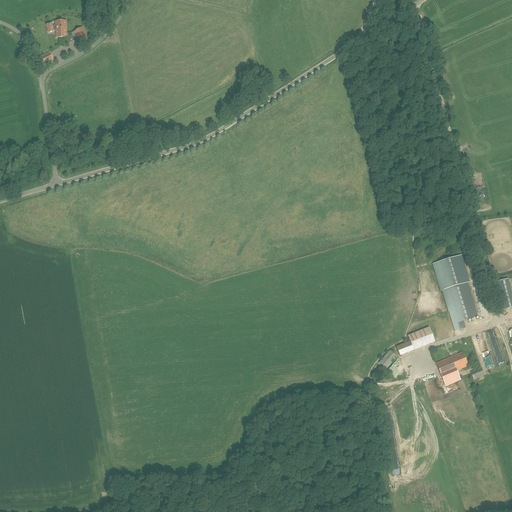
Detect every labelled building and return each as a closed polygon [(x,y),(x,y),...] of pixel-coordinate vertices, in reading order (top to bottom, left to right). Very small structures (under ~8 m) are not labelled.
[(56,38),(66,38),(66,21),(55,22),(56,26),(52,26),(52,24),(47,25),(48,33),(53,32),(53,31),(58,31),(58,35),(56,35),(56,38)] [(74,33),(81,43),(87,39),(83,32),(84,32),(82,28),(74,33)] [(43,64),(52,59),(49,52),(40,57),(43,64)] [(475,308),(467,283),(469,282),(461,256),(433,264),(441,291),(442,291),(450,316),(455,331),(465,328),(463,321),(477,317),(475,308)] [(496,282),(503,310),(511,307),(511,294),(508,279),(496,282)] [(396,345),(400,355),(436,342),(429,326),(407,335),(409,340),(396,345)] [(474,336),(483,358),(490,356),(482,333),(474,336)] [(505,363),(496,336),(489,339),(498,365),(505,363)] [(386,369),(397,356),(390,350),(379,363),(386,369)] [(468,366),(462,352),(436,364),(446,387),(461,380),(456,371),(468,366)] [(481,368),(470,372),(473,380),(484,375),(481,368)]
